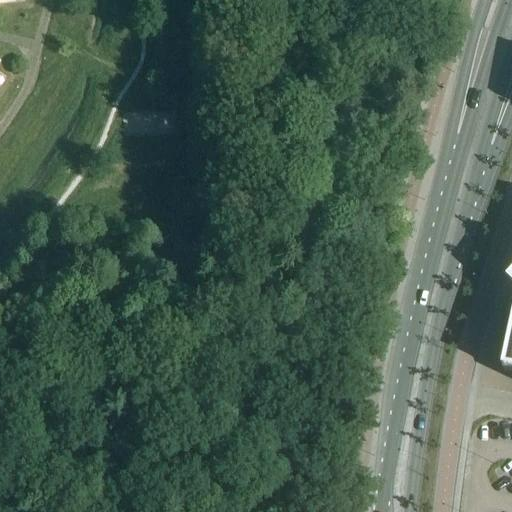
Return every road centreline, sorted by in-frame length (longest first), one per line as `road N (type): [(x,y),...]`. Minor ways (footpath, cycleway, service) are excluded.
road 1 (primary): [(409,511),(437,327),(484,160)]
road 2 (primary): [(456,169),(381,511)]
road 3 (residential): [(442,511),(461,379),(511,209)]
road 4 (primary): [(484,0),(452,120),(456,169)]
road 5 (primary): [(511,15),(490,53),(456,169)]
